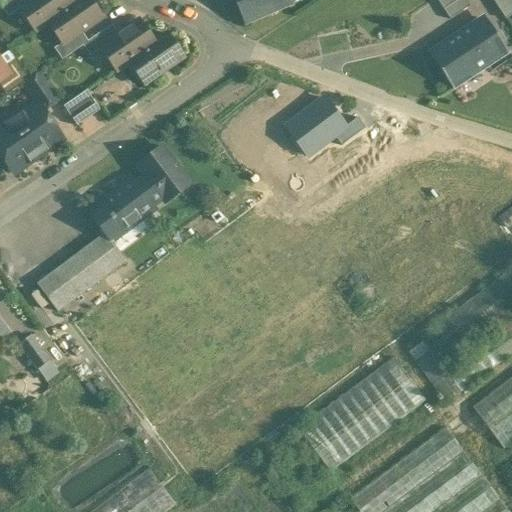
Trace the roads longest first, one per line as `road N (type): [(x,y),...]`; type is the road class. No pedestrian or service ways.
road 1 (residential): [(223,46),(511,142)]
road 2 (residential): [(223,46),(212,68),(0,213)]
